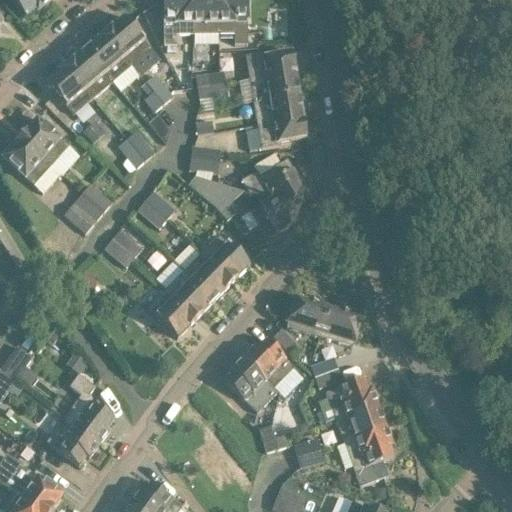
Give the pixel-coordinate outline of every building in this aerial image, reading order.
[(50,5),(45,0),(7,0),(25,21),(34,14),(36,16),(50,5)] [(176,39),(192,38),(191,0),(161,0),(162,28),(163,28),(163,50),(176,50),(176,39)] [(191,0),(192,38),(217,38),(216,0),(191,0)] [(216,0),(217,38),(234,38),(234,50),(246,50),(246,0),(216,0)] [(130,70),(138,79),(158,63),(123,22),(103,38),(130,70)] [(84,55),(111,87),(130,70),(103,38),(84,55)] [(91,103),(111,87),(84,55),(64,71),(91,103)] [(249,86),(295,78),(291,57),(261,62),(261,58),(244,61),(249,86)] [(72,120),(91,103),(64,71),(45,87),(72,120)] [(212,90),(225,89),(223,76),(210,79),(212,90)] [(252,107),(298,100),(295,78),(249,86),(252,107)] [(196,93),(212,90),(210,79),(194,81),(196,93)] [(152,97),(163,110),(172,102),(153,80),(144,87),(152,97)] [(140,91),(148,101),(152,97),(144,87),(140,91)] [(212,90),(196,93),(198,105),(227,100),(225,89),(212,90)] [(163,110),(152,97),(148,101),(143,105),(154,117),(163,110)] [(272,126),(302,121),(298,100),(252,107),(256,130),(272,128),(272,126)] [(272,128),(256,130),(260,154),(276,151),(276,147),(305,142),(302,121),(272,126),(272,128)] [(18,143),(50,171),(68,152),(36,123),(18,143)] [(213,139),(211,127),(195,129),(196,141),(213,139)] [(104,137),(96,128),(83,139),(91,148),(104,137)] [(126,144),(144,166),(154,159),(135,137),(126,144)] [(32,191),(50,171),(18,143),(0,162),(32,191)] [(135,174),(144,166),(126,144),(117,152),(135,174)] [(189,165),(218,168),(220,156),(191,152),(189,165)] [(217,179),(218,168),(189,165),(188,176),(217,179)] [(270,203),(299,211),(304,192),(301,191),(286,165),(259,181),(255,176),(240,185),(247,197),(255,198),(270,203)] [(237,194),(194,182),(187,190),(218,216),(237,194)] [(81,199),(103,218),(111,209),(89,190),(81,199)] [(144,206),(166,225),(173,216),(152,197),(144,206)] [(71,211),(93,229),(103,218),(81,199),(71,211)] [(293,230),(299,211),(270,203),(248,216),(265,245),(291,229),(293,230)] [(158,234),(166,225),(144,206),(136,215),(158,234)] [(84,239),(93,229),(71,211),(63,220),(84,239)] [(111,245),(133,264),(140,255),(119,236),(111,245)] [(199,259),(230,289),(248,271),(218,240),(199,259)] [(125,273),(133,264),(111,245),(103,254),(125,273)] [(230,289),(199,259),(189,249),(174,265),(184,275),(182,277),(212,307),(230,289)] [(88,302),(93,284),(94,279),(85,277),(83,281),(81,281),(75,298),(88,302)] [(194,325),(212,307),(182,277),(164,295),(194,325)] [(28,298),(31,294),(30,293),(23,283),(23,282),(15,287),(15,288),(28,298)] [(20,308),(28,298),(15,288),(7,298),(20,308)] [(176,343),(194,325),(164,295),(146,313),(154,321),(176,343)] [(7,298),(1,306),(14,316),(20,308),(7,298)] [(318,342),(327,313),(294,303),(287,326),(285,332),(318,342)] [(14,316),(1,306),(0,305),(0,320),(7,326),(13,317),(14,316)] [(327,313),(318,342),(351,352),(353,347),(360,324),(327,313)] [(298,351),(284,336),(281,334),(273,342),(290,359),(298,351)] [(272,393),(273,391),(292,373),(289,369),(265,344),(256,353),(254,351),(241,363),(272,393)] [(0,374),(0,378),(13,388),(31,362),(16,351),(0,374)] [(64,370),(77,380),(86,368),(74,355),(64,370)] [(315,383),(338,374),(333,362),(310,370),(315,383)] [(278,396),(273,391),(272,393),(241,363),(229,375),(232,378),(223,386),(243,406),(244,406),(252,414),(266,400),(269,403),(278,396)] [(338,374),(315,383),(318,393),(341,385),(338,374)] [(0,405),(13,388),(0,378),(0,405)] [(63,423),(98,449),(108,435),(105,433),(113,424),(85,403),(94,392),(77,380),(68,392),(80,400),(63,423)] [(335,425),(376,410),(370,394),(367,395),(363,383),(326,397),(328,402),(326,403),(333,423),(334,423),(335,425)] [(344,449),(385,434),(384,432),(384,433),(376,411),(377,411),(376,410),(335,425),(344,449)] [(88,463),(98,449),(63,423),(45,448),(78,471),(85,461),(88,463)] [(278,455),(274,442),(274,443),(271,430),(258,433),(264,456),(265,458),(278,455)] [(387,481),(382,466),(392,463),(388,451),(391,450),(385,434),(344,449),(354,476),(359,491),(387,481)] [(274,442),(278,455),(288,452),(285,440),(274,442)] [(296,463),(320,456),(317,444),(293,451),(296,463)] [(320,456),(296,463),(299,474),(323,467),(320,456)] [(11,495),(34,511),(53,511),(62,499),(36,480),(5,458),(0,465),(0,486),(12,495),(11,495)] [(129,510),(132,511),(181,511),(172,505),(150,488),(142,498),(140,496),(129,510)] [(275,503),(298,511),(314,511),(315,511),(305,507),(307,503),(279,492),(275,503)] [(373,494),(374,505),(385,504),(384,493),(373,494)] [(34,511),(11,495),(0,511),(34,511)]
